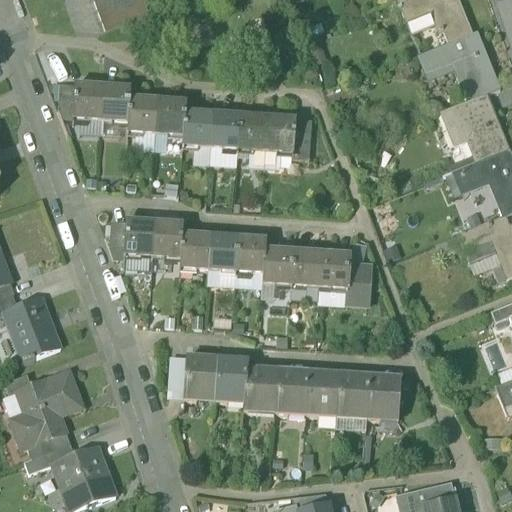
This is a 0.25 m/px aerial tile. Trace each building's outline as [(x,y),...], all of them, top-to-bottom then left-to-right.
[(105,0),(93,5),(97,16),(119,8),(115,0),(105,0)] [(144,10),(140,0),(138,0),(119,8),(123,19),(144,10)] [(201,3),(199,0),(174,0),(179,11),(201,3)] [(399,14),(404,26),(428,16),(434,31),(438,40),(443,38),(448,50),(471,40),(456,3),(449,6),(446,0),(411,0),(396,6),(398,11),(396,12),(397,15),(399,14)] [(97,16),(101,27),(123,19),(119,8),(97,16)] [(149,22),(144,10),(123,19),(127,31),(149,22)] [(410,41),(434,31),(428,16),(404,26),(410,41)] [(127,31),(123,19),(101,27),(105,39),(127,31)] [(476,38),(471,40),(448,50),(428,58),(436,79),(451,73),(455,83),(465,108),(486,99),(499,94),(489,69),(486,70),(474,41),(477,40),(476,38)] [(327,67),(321,48),(308,52),(314,71),(327,67)] [(429,94),(455,83),(451,73),(436,79),(428,58),(416,63),(429,94)] [(61,124),(71,125),(74,92),(58,91),(57,115),(61,124)] [(81,125),(100,127),(102,94),(74,92),(71,125),(81,125)] [(129,95),(102,94),(100,127),(119,128),(127,128),(129,105),(129,95)] [(486,101),(486,99),(465,108),(439,118),(447,137),(460,132),(466,148),(475,168),(508,155),(492,115),(488,116),(483,103),(486,101)] [(492,115),(486,101),(483,103),(488,116),(492,115)] [(157,107),(129,105),(127,128),(127,139),(135,140),(155,141),(157,107)] [(185,109),(157,107),(155,141),(167,142),(183,143),(184,118),(185,109)] [(212,120),(184,118),(183,143),(182,153),(193,154),(210,155),(212,120)] [(240,122),(212,120),(210,155),(237,156),(240,122)] [(267,124),(240,122),(237,156),(249,157),(265,158),(267,124)] [(295,126),(267,124),(265,158),(280,159),(291,160),(293,160),(295,126)] [(80,142),(99,143),(100,127),(81,125),(80,142)] [(291,166),(308,168),(311,127),(295,126),(293,160),(291,160),(291,166)] [(119,128),(100,127),(99,143),(118,144),(119,128)] [(460,132),(447,137),(454,153),(466,148),(460,132)] [(134,157),(154,158),(155,141),(135,140),(134,157)] [(167,142),(155,141),(154,158),(166,159),(167,142)] [(209,174),(209,173),(210,155),(193,154),(192,173),(209,174)] [(237,156),(210,155),(209,173),(237,174),(237,156)] [(509,157),(508,155),(475,168),(461,174),(469,194),(493,184),(503,211),(497,213),(501,222),(503,222),(511,217),(511,170),(507,158),(509,157)] [(248,175),(264,175),(265,158),(249,157),(248,175)] [(280,159),(265,158),(264,175),(279,176),(280,159)] [(488,190),(497,213),(503,211),(493,184),(469,194),(461,174),(451,178),(460,202),(488,190)] [(511,243),(503,222),(501,222),(457,241),(464,259),(490,249),(499,272),(505,286),(511,283),(511,243)] [(123,261),(152,263),(154,230),(125,228),(125,230),(123,261)] [(123,266),(123,261),(125,230),(110,230),(108,255),(112,265),(123,266)] [(182,231),(154,230),(152,263),(164,263),(180,264),(181,241),(182,231)] [(209,243),(181,241),(180,264),(179,275),(207,276),(209,243)] [(441,259),(458,252),(453,242),(437,249),(441,259)] [(237,244),(209,243),(207,276),(235,278),(237,244)] [(265,246),(237,244),(235,278),(263,280),(264,256),(265,246)] [(355,249),(348,272),(360,272),(366,252),(355,249)] [(490,249),(464,259),(474,282),(499,272),(490,249)] [(382,254),(388,269),(401,264),(395,250),(382,254)] [(293,258),(264,256),(263,280),(262,290),(290,292),(293,258)] [(320,260),(293,258),(290,292),(318,294),(320,260)] [(318,294),(345,295),(346,295),(348,262),(320,260),(318,294)] [(152,263),(123,261),(123,266),(123,276),(151,278),(152,263)] [(348,261),(348,262),(346,295),(345,295),(344,311),(367,313),(370,273),(360,272),(348,272),(349,261),(348,261)] [(152,263),(151,278),(163,278),(164,263),(152,263)] [(0,292),(7,290),(8,290),(0,268),(0,292)] [(234,295),(235,278),(207,276),(206,293),(234,295)] [(235,278),(234,295),(262,296),(262,290),(263,280),(235,278)] [(0,292),(0,304),(11,301),(7,290),(0,292)] [(318,294),(290,292),(289,306),(317,308),(318,294)] [(345,295),(318,294),(317,308),(317,312),(344,314),(344,311),(345,295)] [(15,313),(11,301),(0,304),(0,320),(3,320),(2,318),(15,313)] [(12,332),(26,368),(32,366),(32,365),(59,355),(51,335),(50,336),(44,320),(45,319),(39,304),(15,313),(2,318),(3,320),(8,333),(12,332)] [(511,308),(490,318),(495,328),(509,323),(511,321),(511,308)] [(232,325),(213,323),(211,335),(231,337),(232,325)] [(12,332),(8,333),(22,370),(26,368),(12,332)] [(182,405),(185,363),(169,363),(166,404),(182,405)] [(197,398),(214,399),(216,365),(185,363),(182,405),(196,406),(197,398)] [(247,367),(216,365),(214,399),(214,407),(227,408),(227,400),(245,401),(246,375),(247,367)] [(511,373),(496,380),(501,391),(511,386),(511,373)] [(277,377),(246,375),(245,401),(244,409),(244,417),(257,418),(257,409),(275,411),(277,377)] [(307,379),(277,377),(275,411),(274,419),(288,419),(288,411),(305,412),(307,379)] [(66,379),(44,387),(56,418),(78,410),(66,379)] [(338,381),(307,379),(305,412),(305,421),(318,421),(319,413),(336,414),(338,381)] [(3,390),(8,403),(15,400),(15,399),(30,393),(25,381),(3,390)] [(369,383),(338,381),(336,414),(335,422),(349,423),(349,415),(367,416),(369,383)] [(400,385),(369,383),(367,416),(366,424),(379,425),(380,417),(398,418),(400,385)] [(511,386),(501,391),(495,393),(496,395),(509,390),(511,397),(509,398),(511,402),(511,401),(511,386)] [(15,400),(23,422),(34,450),(35,451),(43,448),(64,440),(56,418),(44,387),(30,393),(15,399),(15,400)] [(509,390),(496,395),(508,423),(511,421),(511,401),(511,402),(509,398),(511,397),(509,390)] [(197,398),(196,406),(214,407),(214,399),(197,398)] [(1,405),(9,427),(23,422),(15,400),(8,403),(1,405)] [(227,408),(244,409),(245,401),(227,400),(227,408)] [(257,409),(257,418),(274,419),(275,411),(257,409)] [(288,419),(305,421),(305,412),(288,411),(288,419)] [(319,413),(318,421),(335,422),(336,414),(319,413)] [(349,415),(349,423),(366,424),(367,416),(349,415)] [(380,417),(379,425),(397,426),(398,418),(380,417)] [(335,434),(335,422),(318,421),(317,433),(335,434)] [(24,453),(34,450),(23,422),(9,427),(5,428),(17,458),(25,454),(24,453)] [(335,422),(335,434),(365,435),(366,424),(349,423),(335,422)] [(397,426),(379,425),(379,434),(397,435),(397,426)] [(43,448),(47,458),(68,450),(64,440),(43,448)] [(372,440),(365,440),(363,475),(370,476),(372,440)] [(500,443),(482,444),(483,457),(500,456),(500,443)] [(25,454),(29,465),(47,458),(43,448),(35,451),(34,450),(24,453),(25,454)] [(73,463),(68,450),(47,458),(51,470),(52,471),(56,470),(73,463)] [(62,500),(66,511),(90,511),(115,503),(108,485),(107,486),(99,466),(100,465),(96,454),(73,463),(56,470),(67,498),(62,500)] [(51,470),(47,458),(29,465),(24,467),(28,479),(51,470)] [(423,511),(453,505),(450,490),(397,503),(398,511),(423,511)] [(323,511),(328,511),(325,500),(292,503),(293,511),(323,511)]
